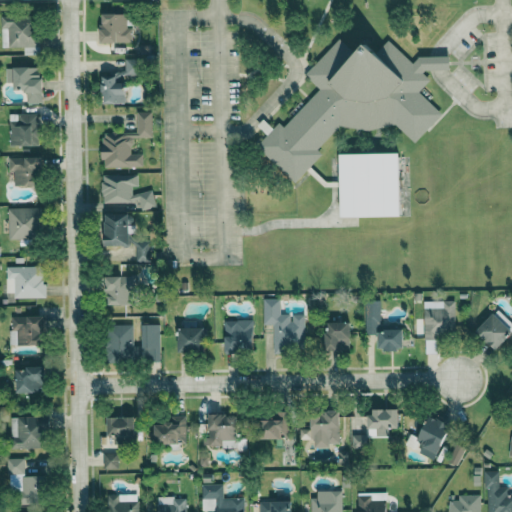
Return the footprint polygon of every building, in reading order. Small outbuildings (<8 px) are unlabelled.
[(132,42),(132,28),(127,28),(126,13),(100,14),(101,42),(132,42)] [(1,16),(2,46),(24,46),(24,54),(36,54),(35,15),(1,16)] [(338,128),(401,129),(413,142),(442,115),(420,93),(420,89),(430,79),(420,69),(449,70),(449,57),(420,56),(412,64),(389,40),(376,52),(367,44),(356,55),(340,39),(305,74),(320,90),(283,126),(279,123),(256,146),(293,183),(319,158),(319,147),(338,128)] [(103,103),(125,103),(124,82),(117,82),(117,75),(140,75),(140,58),(125,59),(125,72),(102,73),(103,103)] [(41,66),(5,67),(6,82),(13,81),(13,87),(25,86),(25,104),(42,103),(41,66)] [(143,166),(143,154),(133,154),(133,138),(152,137),(152,111),(137,111),(137,132),(103,132),(103,167),(143,166)] [(9,114),(9,146),(38,146),(37,113),(9,114)] [(400,153),(340,154),(341,218),(401,217),(400,153)] [(38,157),(8,157),(8,171),(14,171),(14,186),(39,186),(38,157)] [(154,192),(132,192),(132,186),(138,186),(137,174),(102,175),(103,203),(140,202),(141,209),(155,208),(154,192)] [(8,208),(9,239),(41,238),(40,207),(8,208)] [(105,246),(129,245),(129,214),(104,214),(105,246)] [(150,243),(135,243),(136,262),(151,262),(150,243)] [(14,298),(45,298),(44,266),(6,267),(7,292),(14,292),(14,298)] [(106,276),(106,305),(136,305),(136,276),(106,276)] [(273,353),(292,353),(292,342),(305,342),(305,314),(280,314),(280,299),(263,299),(263,325),(273,325),(273,353)] [(366,334),(378,334),(378,350),(403,350),(403,329),(395,329),(395,321),(380,322),(380,301),(365,302),(366,334)] [(455,301),(424,301),(424,340),(438,340),(438,334),(455,334),(455,301)] [(476,331),(495,349),(511,331),(511,323),(498,309),(476,331)] [(11,317),(11,329),(17,329),(17,345),(42,345),(42,316),(11,317)] [(254,352),(253,320),(224,320),(225,353),(254,352)] [(204,327),(197,328),(197,321),(184,321),(184,328),(178,328),(179,352),(205,351),(204,327)] [(325,350),(349,351),(350,323),(326,322),(325,350)] [(134,325),(107,324),(106,360),(133,360),(134,325)] [(160,324),(142,325),(143,346),(136,346),(136,360),(161,360),(160,324)] [(16,368),(16,393),(44,392),(43,367),(16,368)] [(398,410),(367,411),(368,437),(388,436),(388,428),(399,428),(398,410)] [(339,411),(311,412),(312,448),(330,447),(330,444),(339,444),(339,411)] [(275,420),(259,420),(259,438),(288,439),(289,413),(275,413),(275,420)] [(209,414),(209,436),(203,436),(203,448),(246,447),(246,436),(237,436),(237,414),(209,414)] [(170,416),(170,424),(155,424),(155,444),(187,443),(186,415),(170,416)] [(44,449),(44,417),(11,417),(10,448),(44,449)] [(107,437),(134,438),(134,418),(107,417),(107,437)] [(352,448),(366,448),(366,435),(352,434),(352,448)] [(118,470),(118,454),(104,453),(103,470),(118,470)] [(24,458),(9,458),(9,501),(45,501),(45,476),(24,476),(24,458)] [(486,511),(511,511),(511,493),(509,494),(509,487),(499,487),(499,471),(486,471),(486,511)] [(202,484),(202,511),(216,511),(244,511),(244,498),(224,498),(223,483),(202,484)] [(310,511),(342,511),(342,491),(317,491),(317,498),(310,498),(310,511)] [(358,511),(386,511),(386,493),(358,493),(358,511)] [(138,511),(138,494),(107,495),(108,511),(115,511),(142,511),(140,511),(138,511)] [(449,511),(480,511),(480,495),(458,495),(458,500),(449,500),(449,511)] [(157,497),(157,511),(186,511),(186,497),(157,497)] [(291,511),(292,501),(259,501),(259,511),(291,511)]
